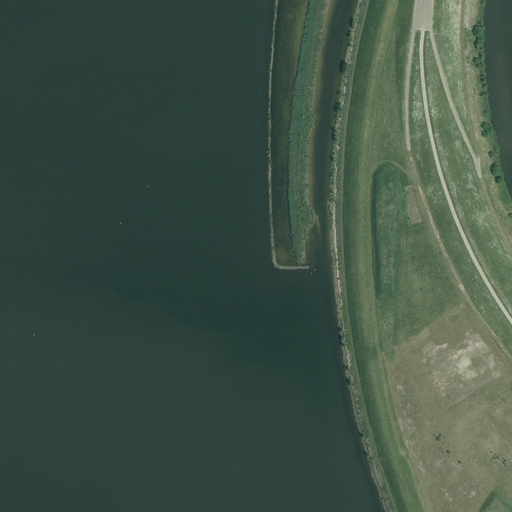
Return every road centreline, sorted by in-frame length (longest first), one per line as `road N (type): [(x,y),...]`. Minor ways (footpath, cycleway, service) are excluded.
road 1 (track): [(423,0),(407,85),(411,161),(455,276),(511,361)]
road 2 (track): [(511,321),(471,255),(439,169),(423,82),(425,0)]
road 3 (track): [(511,253),(451,104),(426,0)]
road 4 (track): [(430,511),(396,404),(394,351)]
